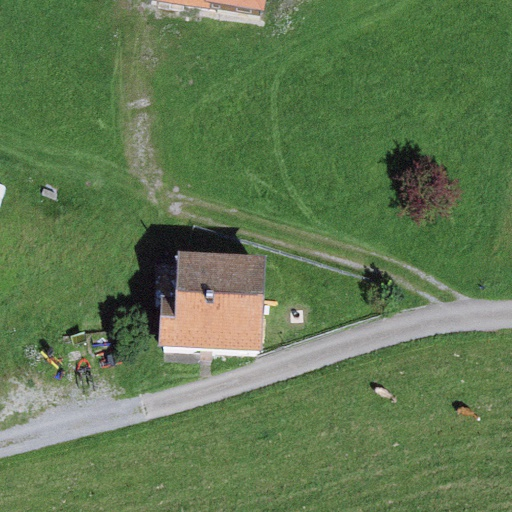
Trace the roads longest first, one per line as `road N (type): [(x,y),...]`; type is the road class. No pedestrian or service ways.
road 1 (track): [(511,315),(393,329),(0,449)]
road 2 (track): [(476,316),(406,278),(150,190),(145,24)]
road 3 (track): [(150,190),(0,136)]
